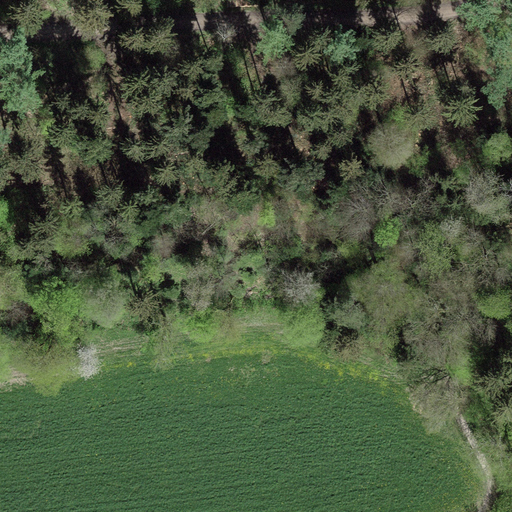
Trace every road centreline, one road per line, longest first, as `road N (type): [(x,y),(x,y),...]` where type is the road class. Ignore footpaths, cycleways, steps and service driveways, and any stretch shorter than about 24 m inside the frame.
road 1 (track): [(0,35),(436,15),(497,0)]
road 2 (track): [(481,511),(493,488),(445,379),(455,356),(511,316)]
